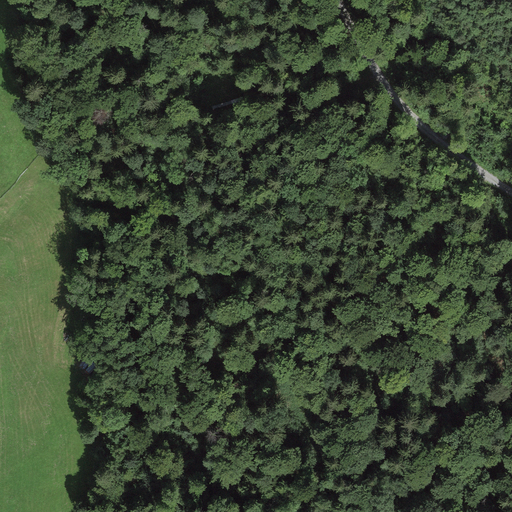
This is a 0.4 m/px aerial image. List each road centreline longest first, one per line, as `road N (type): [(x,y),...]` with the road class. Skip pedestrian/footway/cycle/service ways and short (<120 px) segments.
road 1 (track): [(432,285),(382,308),(333,316),(259,368),(220,373),(103,436)]
road 2 (track): [(220,373),(194,340),(176,247),(156,198),(117,180),(112,146)]
road 3 (track): [(340,0),(416,120),(511,186)]
